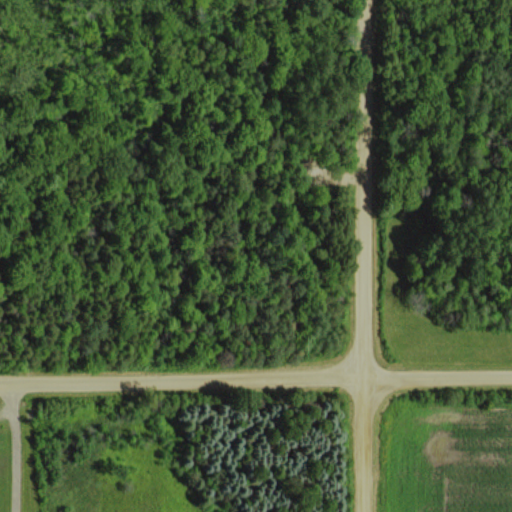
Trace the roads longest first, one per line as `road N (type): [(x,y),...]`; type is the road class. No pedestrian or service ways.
road 1 (residential): [(511,378),(0,388)]
road 2 (residential): [(363,511),(364,0)]
